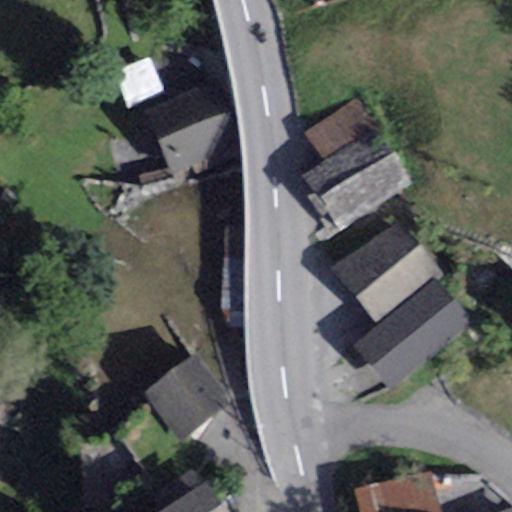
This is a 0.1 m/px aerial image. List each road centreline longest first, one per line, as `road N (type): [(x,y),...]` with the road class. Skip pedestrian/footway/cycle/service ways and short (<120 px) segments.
road 1 (tertiary): [(289,441),(272,137),(244,0)]
road 2 (residential): [(511,469),(455,435),(417,425),(289,441)]
